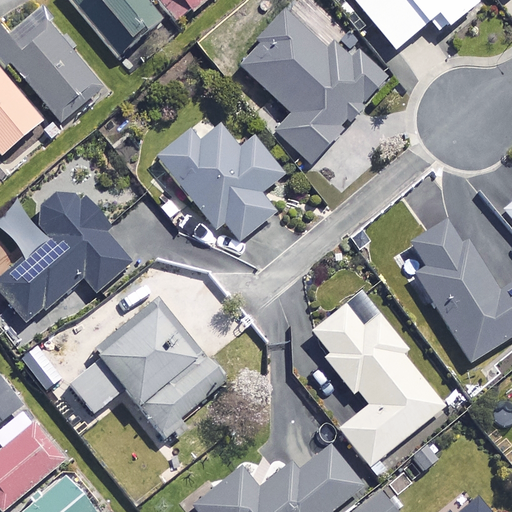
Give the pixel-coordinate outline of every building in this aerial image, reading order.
[(163,28),(139,0),(76,0),(70,5),(118,64),(163,28)] [(214,0),(153,0),(179,30),(214,0)] [(349,0),(395,56),(430,27),(441,40),(477,11),(468,0),(349,0)] [(350,76),(287,17),(238,70),(291,119),(275,136),(312,170),(344,135),(341,131),(386,82),(364,61),(350,76)] [(101,94),(50,28),(7,61),(58,127),(101,94)] [(42,130),(0,77),(0,159),(2,162),(42,130)] [(238,152),(222,131),(199,149),(190,138),(159,162),(216,235),(224,229),(238,247),(275,218),(260,198),(283,181),(252,141),(238,152)] [(89,209),(63,196),(43,212),(37,230),(50,246),(0,284),(0,299),(20,325),(42,308),(48,316),(85,287),(93,297),(130,268),(106,238),(109,235),(89,209)] [(511,207),(503,215),(511,224),(511,207)] [(511,342),(511,281),(495,292),(451,221),(399,254),(471,369),(511,342)] [(363,333),(345,311),(312,338),(329,359),(324,363),(364,414),(340,433),(369,470),(443,412),(401,359),(407,354),(380,320),(363,333)] [(225,387),(159,314),(64,401),(88,428),(123,395),(165,442),(225,387)] [(0,430),(23,411),(0,384),(0,430)] [(0,456),(0,511),(9,511),(62,467),(31,430),(0,456)] [(336,511),(364,490),(325,441),(259,495),(241,473),(194,511),(336,511)] [(89,511),(63,483),(32,511),(89,511)] [(393,511),(382,497),(363,511),(393,511)]
